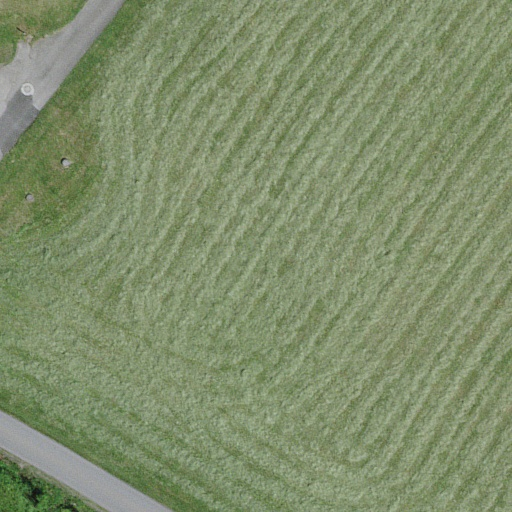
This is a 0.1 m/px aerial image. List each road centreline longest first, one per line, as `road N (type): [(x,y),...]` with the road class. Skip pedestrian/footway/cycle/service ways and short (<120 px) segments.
road 1 (track): [(0,131),(102,0)]
road 2 (unclassified): [(136,511),(0,431)]
